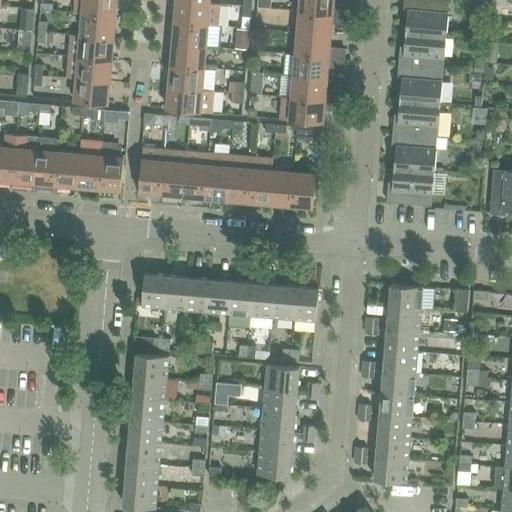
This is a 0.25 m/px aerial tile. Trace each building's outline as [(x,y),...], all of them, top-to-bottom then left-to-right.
[(75,0),(74,13),(82,14),(115,17),(116,0),(75,0)] [(209,3),(177,0),(175,22),(208,25),(218,26),(220,4),(209,3)] [(300,0),(300,11),(348,15),(349,6),(333,5),(333,0),(300,0)] [(408,11),(406,32),(446,35),(448,13),(449,1),(436,0),(404,0),(404,11),(408,11)] [(243,17),(251,17),(252,7),(244,6),(243,17)] [(300,11),(298,33),(331,35),(332,23),(347,24),(348,15),(300,11)] [(81,35),(113,38),(115,17),(82,14),(81,35)] [(39,32),(47,32),(48,22),(40,21),(39,32)] [(208,25),(175,22),(173,43),(206,46),(208,25)] [(240,49),(248,50),(250,30),(238,29),(236,49),(240,49)] [(39,32),(38,42),(46,43),(47,32),(39,32)] [(400,53),(399,66),(443,69),(444,58),(446,35),(406,32),(405,53),(400,53)] [(296,54),(344,58),(345,49),(329,48),(331,35),(298,33),(296,54)] [(71,35),(69,56),(111,60),(113,38),(81,35),(71,35)] [(206,46),(173,43),(171,65),(204,68),(206,46)] [(248,50),(240,49),(239,60),(247,60),(248,50)] [(344,58),(296,54),(294,76),(327,79),(328,66),(343,67),(344,58)] [(69,56),(67,78),(77,79),(110,81),(111,60),(69,56)] [(36,64),(35,75),(43,75),(44,65),(36,64)] [(171,65),(169,87),(202,89),(204,68),(171,65)] [(402,79),(400,100),(440,103),(442,81),(443,69),(399,66),(398,78),(402,79)] [(35,75),(34,85),(42,86),(43,75),(35,75)] [(280,96),(282,96),(340,101),(341,92),(326,91),(327,79),(294,76),(282,75),(280,96)] [(110,81),(77,79),(75,101),(108,104),(110,81)] [(237,82),(236,92),(244,93),(245,83),(237,82)] [(202,89),(169,87),(167,109),(200,112),(202,89)] [(235,103),(243,104),(244,93),(236,92),(235,103)] [(340,101),(282,96),(280,119),(323,123),(324,109),(340,110),(340,101)] [(0,100),(0,112),(7,113),(8,101),(0,100)] [(440,103),(400,100),(399,121),(394,120),(393,133),(437,137),(440,103)] [(29,115),(40,116),(41,104),(30,103),(29,115)] [(41,104),(40,116),(50,117),(51,105),(41,104)] [(72,119),(83,120),(84,108),(73,107),(72,119)] [(84,108),(83,120),(93,120),(94,108),(84,108)] [(118,123),(129,124),(130,112),(119,111),(118,123)] [(144,113),(143,125),(155,126),(156,114),(144,113)] [(179,128),(188,129),(189,117),(180,116),(179,128)] [(189,117),(188,129),(198,130),(199,118),(189,117)] [(222,132),(232,133),(233,121),(223,120),(222,132)] [(233,121),(232,133),(243,134),(244,122),(233,121)] [(265,136),(275,137),(276,125),(266,124),(265,136)] [(276,125),(275,137),(286,138),(287,126),(276,125)] [(297,139),(321,141),(322,129),(298,127),(297,139)] [(437,137),(393,133),(392,146),(396,146),(395,167),(434,171),(437,137)] [(0,179),(13,181),(17,135),(6,134),(4,147),(0,146),(0,179)] [(13,181),(34,183),(38,138),(38,137),(17,135),(13,181)] [(38,138),(34,183),(56,184),(58,152),(59,140),(38,138)] [(81,141),(80,154),(77,186),(99,188),(102,155),(103,143),(81,141)] [(162,194),(165,161),(166,149),(143,147),(139,192),(162,194)] [(166,149),(165,161),(162,194),(183,196),(187,151),(166,149)] [(190,196),(190,197),(189,199),(192,203),(200,203),(205,200),(205,197),(209,153),(187,151),(183,196),(190,196)] [(56,184),(77,186),(80,154),(58,152),(56,184)] [(205,197),(227,199),(230,155),(209,153),(205,197)] [(124,157),(102,155),(99,188),(121,190),(124,157)] [(227,199),(248,201),(251,168),(252,157),(230,155),(227,199)] [(434,171),(395,167),(393,188),(388,188),(387,202),(431,205),(432,193),(434,171)] [(248,201),(270,203),(272,170),(251,168),(248,201)] [(511,211),(511,170),(494,169),(490,214),(503,215),(504,211),(511,211)] [(291,205),(294,172),(272,170),(270,203),(291,205)] [(294,172),(291,205),(314,207),(316,174),(294,172)] [(142,306),(165,308),(168,276),(145,274),(142,306)] [(189,277),(168,276),(165,308),(186,309),(189,277)] [(211,279),(189,277),(186,309),(208,311),(211,279)] [(232,281),(211,279),(208,311),(229,313),(232,281)] [(254,283),(232,281),(229,313),(251,315),(254,283)] [(251,315),(272,317),(275,285),(254,283),(251,315)] [(389,306),(421,309),(423,286),(391,284),(389,306)] [(272,317),(294,319),(297,287),(275,285),(272,317)] [(297,287),(294,319),(316,321),(319,289),(297,287)] [(457,289),(455,311),(467,312),(469,290),(457,289)] [(473,299),(485,300),(486,291),(474,290),(473,299)] [(388,327),(420,330),(421,309),(389,306),(388,327)] [(366,328),(378,329),(379,319),(367,318),(366,328)] [(470,333),(482,335),(483,327),(471,325),(470,333)] [(386,350),(418,352),(420,330),(388,327),(386,350)] [(378,329),(366,328),(365,338),(377,339),(378,329)] [(482,335),(470,333),(470,342),(482,343),(482,335)] [(153,350),(161,350),(162,338),(154,338),(153,350)] [(161,350),(169,351),(170,339),(162,338),(161,350)] [(196,353),(204,354),(205,342),(197,342),(196,353)] [(204,354),(212,355),(213,343),(205,342),(204,354)] [(239,357),(247,358),(248,346),(240,345),(239,357)] [(247,358),(255,359),(256,347),(248,346),(247,358)] [(282,361),(290,362),(291,350),(283,349),(282,361)] [(290,362),(298,362),(299,350),(291,350),(290,362)] [(386,350),(384,371),(416,374),(418,352),(386,350)] [(137,353),(135,376),(167,378),(169,356),(137,353)] [(363,361),(363,369),(375,370),(375,362),(363,361)] [(298,389),(300,367),(268,364),(266,387),(298,389)] [(375,370),(363,369),(362,377),(374,378),(375,370)] [(467,377),(479,378),(479,370),(467,369),(467,377)] [(382,393),(414,395),(416,374),(384,371),(382,393)] [(201,373),(200,381),(212,382),(213,374),(201,373)] [(133,397),(165,400),(167,378),(135,376),(133,397)] [(467,377),(466,385),(478,386),(479,378),(467,377)] [(199,389),(211,390),(212,382),(200,381),(199,389)] [(307,390),(319,391),(319,383),(308,382),(307,390)] [(298,389),(266,387),(264,408),(296,411),(298,389)] [(319,391),(307,390),(306,398),(318,399),(319,391)] [(414,395),(382,393),(380,414),(412,417),(414,395)] [(165,400),(133,397),(131,419),(163,421),(165,400)] [(359,412),(371,413),(372,405),(360,404),(359,412)] [(296,411),(264,408),(262,430),(294,432),(296,411)] [(371,413),(359,412),(358,420),(370,421),(371,413)] [(463,420),(475,421),(475,413),(464,412),(463,420)] [(380,414),(378,436),(410,439),(412,417),(380,414)] [(196,424),(208,425),(209,417),(197,416),(196,424)] [(131,419),(129,440),(161,443),(163,421),(131,419)] [(475,421),(463,420),(462,428),(474,429),(475,421)] [(195,432),(207,433),(208,425),(196,424),(195,432)] [(304,425),(303,433),(315,434),(316,426),(304,425)] [(294,432),(262,430),(260,451),(292,454),(294,432)] [(303,433),(303,441),(314,442),(315,434),(303,433)] [(410,439),(378,436),(377,457),(408,460),(410,439)] [(161,443),(129,440),(128,462),(160,464),(161,443)] [(356,447),(355,455),(367,456),(368,448),(356,447)] [(292,454),(260,451),(258,473),(290,476),(292,454)] [(355,455),(355,463),(367,464),(367,456),(355,455)] [(460,455),(459,463),(471,464),(472,456),(460,455)] [(407,482),(408,460),(377,457),(375,479),(407,482)] [(205,460),(193,459),(192,467),(204,468),(205,460)] [(160,464),(128,462),(126,483),(158,486),(160,464)] [(458,471),(470,472),(471,464),(459,463),(458,471)] [(204,468),(192,467),(192,475),(204,476),(204,468)] [(209,475),(221,476),(221,468),(209,467),(209,475)] [(158,486),(126,483),(124,505),(156,508),(158,486)] [(511,489),(504,488),(502,510),(511,510),(511,489)] [(456,498),(455,506),(467,507),(468,499),(456,498)] [(190,502),(189,511),(201,511),(202,503),(190,502)]
